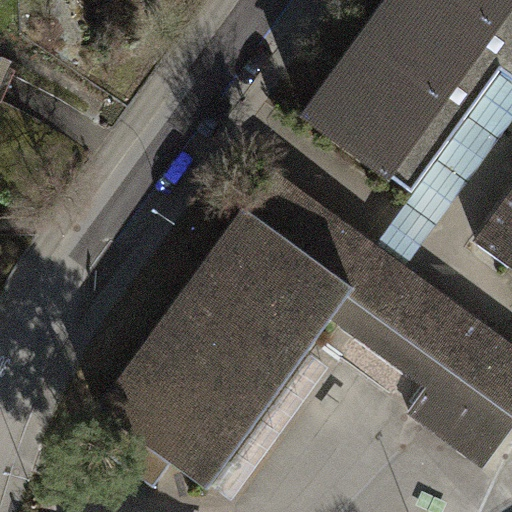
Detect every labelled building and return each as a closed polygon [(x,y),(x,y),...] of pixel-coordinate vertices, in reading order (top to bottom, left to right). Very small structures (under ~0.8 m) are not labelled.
[(511,0),(386,0),(301,114),(412,197),(503,73),(511,80),(511,201),(478,247),(511,271),(511,0)] [(0,66),(0,124),(22,76),(0,66)] [(511,123),(511,80),(503,73),(412,197),(374,250),(404,272),(511,123)] [(411,410),(485,464),(511,427),(511,350),(404,272),(374,250),(291,190),(265,225),(246,209),(99,411),(122,429),(106,453),(153,489),(171,465),(211,493),(333,314),(429,384),(411,410)] [(356,343),(345,359),(405,401),(416,386),(356,343)] [(232,503),(329,369),(312,357),(215,491),(232,503)] [(172,511),(46,490),(42,511),(172,511)]
